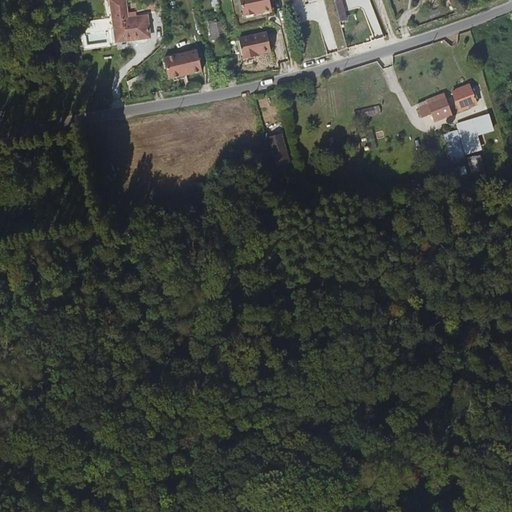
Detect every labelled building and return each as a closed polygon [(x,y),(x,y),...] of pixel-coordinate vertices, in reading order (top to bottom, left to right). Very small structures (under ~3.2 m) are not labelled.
[(267,14),(263,0),(234,0),(239,21),(267,14)] [(333,0),(341,24),(349,22),(345,9),(355,6),(353,0),(333,0)] [(96,5),(106,36),(119,32),(114,16),(112,9),(109,10),(108,1),(96,5)] [(106,36),(107,40),(138,30),(132,10),(114,16),(119,32),(106,36)] [(217,42),(214,27),(210,28),(209,23),(203,24),(208,45),(217,42)] [(360,43),(370,32),(359,23),(350,33),(360,43)] [(267,57),(262,37),(234,44),(240,66),(251,63),(251,61),(267,57)] [(196,51),(165,59),(169,79),(201,71),(196,51)] [(471,82),(452,89),(460,111),(479,104),(471,82)] [(256,103),(265,104),(265,94),(256,93),(256,103)] [(446,93),(416,100),(420,116),(431,113),(433,119),(452,115),(446,93)] [(468,154),(483,148),(475,127),(482,125),(479,116),(457,124),(468,154)] [(454,167),(466,164),(458,128),(445,131),(454,167)] [(267,175),(280,171),(270,136),(257,140),(267,175)] [(265,180),(271,202),(281,198),(276,181),(271,183),(270,179),(265,180)]
